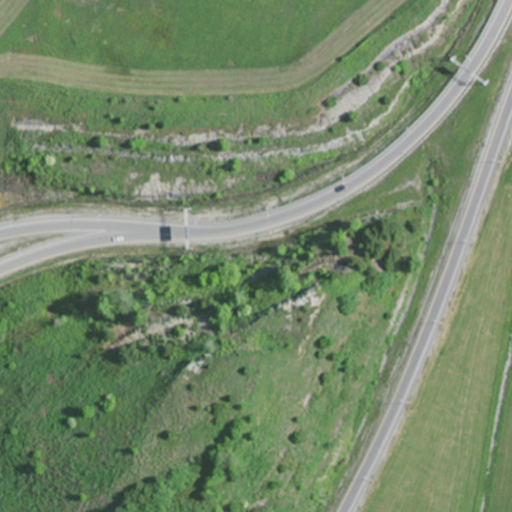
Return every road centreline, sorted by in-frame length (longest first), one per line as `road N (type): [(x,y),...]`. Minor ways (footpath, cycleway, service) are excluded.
road 1 (motorway): [(340,511),(412,364),(511,86)]
road 2 (trunk): [(503,0),(449,91),(360,174),(246,224),(146,230)]
road 3 (motorway): [(146,230),(0,265)]
road 4 (motorway): [(146,230),(0,234)]
